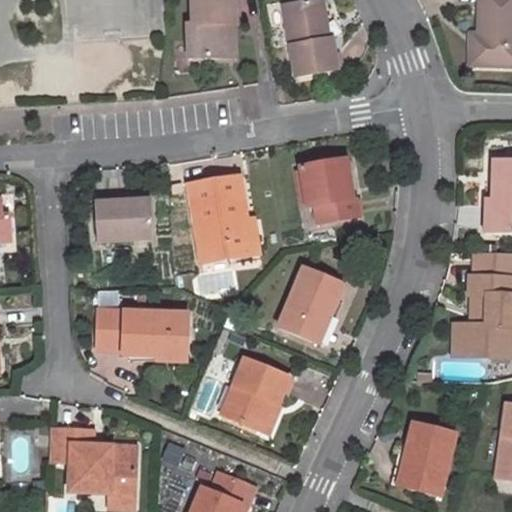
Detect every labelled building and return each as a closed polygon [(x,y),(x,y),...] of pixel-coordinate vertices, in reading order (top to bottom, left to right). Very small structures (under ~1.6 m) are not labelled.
[(190,0),(192,24),(185,24),(187,62),(226,60),(224,24),(233,23),(232,0),(190,0)] [(322,39),(314,0),(306,0),(280,5),(294,79),(337,71),(331,38),(322,39)] [(511,0),(477,0),(477,33),(477,65),(511,65),(511,0)] [(235,59),(233,23),(224,24),(226,60),(235,59)] [(469,32),(468,65),(469,65),(477,65),(477,33),(469,32)] [(346,157),(337,159),(344,196),(352,195),(346,157)] [(337,159),(296,165),(303,203),(311,202),(314,221),(356,214),(352,195),(344,196),(337,159)] [(491,184),(490,201),(497,201),(496,233),(511,234),(511,162),(492,162),(491,184)] [(237,177),(188,186),(201,262),(250,253),(245,219),(237,177)] [(497,201),(490,201),(491,184),(485,184),(484,233),(496,233),(497,201)] [(148,192),(116,194),(117,201),(148,199),(148,192)] [(148,199),(117,201),(95,202),(97,241),(150,238),(148,199)] [(0,231),(8,231),(7,212),(0,213),(0,207),(0,231)] [(259,252),(253,218),(245,219),(250,253),(259,252)] [(331,226),(306,230),(308,244),(334,240),(331,226)] [(8,231),(0,231),(0,239),(9,239),(8,231)] [(511,326),(511,253),(475,252),(475,276),(469,275),(468,296),(473,297),(473,324),(458,323),(457,355),(499,356),(499,327),(511,326)] [(303,267),(278,326),(313,340),(324,312),(329,314),(342,283),(303,267)] [(187,312),(123,311),(97,310),(96,349),(122,349),(122,354),(156,355),(156,349),(186,350),(187,312)] [(324,312),(313,340),(322,344),(334,316),(329,314),(324,312)] [(511,356),(511,326),(499,327),(499,356),(511,356)] [(156,360),(186,361),(186,350),(156,349),(156,355),(156,360)] [(244,358),(220,414),(260,432),(272,403),(277,406),(289,377),(244,358)] [(268,435),(280,407),(277,406),(272,403),(260,432),(268,435)] [(511,481),(511,405),(506,405),(497,479),(511,481)] [(414,423),(406,456),(406,457),(410,458),(402,487),(441,497),(457,434),(414,423)] [(91,429),(50,427),(48,461),(69,462),(68,490),(109,492),(131,494),(133,452),(90,450),(90,441),(91,429)] [(134,444),(90,441),(90,450),(133,452),(134,444)] [(183,467),(189,447),(170,442),(164,461),(183,467)] [(402,487),(410,458),(406,457),(399,455),(391,484),(402,487)] [(203,487),(192,511),(235,511),(238,504),(246,506),(254,484),(219,470),(211,490),(203,487)] [(108,508),(130,509),(131,494),(109,492),(108,508)]
